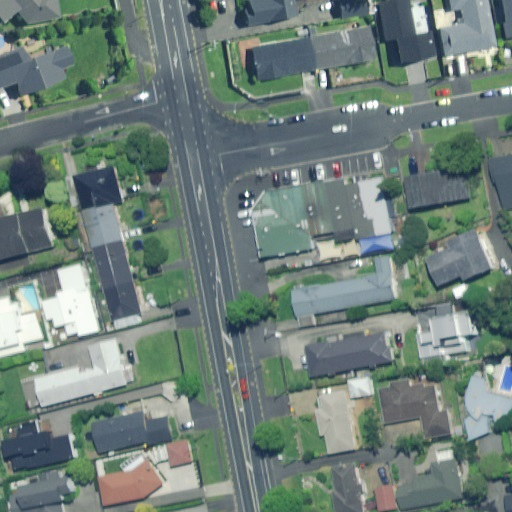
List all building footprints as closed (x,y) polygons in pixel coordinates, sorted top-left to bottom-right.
[(0,0),(0,22),(15,12),(24,25),(25,25),(60,20),(57,0),(0,0)] [(294,0),(247,0),(248,4),(241,5),(245,26),(295,18),(292,0),(294,0)] [(368,17),(365,0),(337,0),(340,20),(368,17)] [(411,36),(403,0),(386,0),(388,4),(377,6),(384,41),(393,39),(398,64),(430,57),(425,33),(411,36)] [(491,47),(481,0),(443,0),(447,13),(456,12),(459,25),(437,29),(443,57),(491,47)] [(511,0),(498,0),(497,0),(506,40),(511,38),(511,0)] [(309,35),(316,71),(373,60),(367,25),(309,35)] [(316,71),(309,35),(250,45),(256,81),(316,71)] [(22,49),(0,56),(0,88),(15,84),(19,96),(63,82),(59,69),(73,64),(67,47),(26,61),(22,49)] [(511,156),(488,161),(493,185),(498,184),(503,209),(511,207),(511,156)] [(86,212),(118,204),(129,201),(118,161),(75,173),(86,212)] [(417,212),(473,199),(465,166),(409,180),(417,212)] [(251,200),(262,260),(315,251),(313,240),(351,233),(353,245),(396,237),(386,176),(251,200)] [(96,250),(129,241),(118,204),(86,212),(96,250)] [(0,261),(58,246),(48,209),(0,221),(0,261)] [(495,269),(477,230),(452,242),(456,249),(433,260),(445,286),(466,276),(468,282),(495,269)] [(107,289),(139,280),(129,241),(96,250),(107,289)] [(403,299),(395,255),(378,258),(382,276),(296,292),(301,318),(403,299)] [(61,271),(66,291),(57,294),(58,299),(45,302),(49,321),(57,319),(59,327),(68,325),(71,335),(83,333),(84,336),(102,332),(87,265),(61,271)] [(139,280),(107,289),(118,329),(142,323),(140,316),(148,313),(139,280)] [(39,315),(42,314),(40,308),(24,312),(22,304),(15,306),(13,298),(0,300),(0,307),(0,308),(0,358),(29,351),(27,343),(47,338),(43,320),(40,320),(39,315)] [(460,338),(474,335),(469,309),(426,318),(428,329),(412,332),(417,360),(463,350),(460,338)] [(391,330),(308,345),(314,379),(398,364),(391,330)] [(133,384),(122,340),(93,347),(99,370),(83,374),(82,369),(39,380),(45,406),(133,384)] [(502,423),(511,413),(511,400),(511,401),(511,397),(491,392),(489,395),(485,380),(471,376),(466,400),(470,442),(489,434),(489,427),(497,427),(497,423),(502,423)] [(375,397),(373,378),(352,381),(355,400),(375,397)] [(440,414),(434,383),(412,387),(410,378),(391,382),(392,388),(381,391),(387,424),(423,418),(427,439),(452,435),(448,412),(440,414)] [(358,450),(347,393),(324,398),(326,410),(320,412),(325,436),(328,435),(331,455),(358,450)] [(96,423),(103,455),(180,438),(175,417),(150,422),(148,411),(96,423)] [(53,434),(5,444),(9,463),(14,461),(16,472),(77,459),(72,437),(55,440),(53,434)] [(197,461),(191,440),(170,446),(176,467),(197,461)] [(384,511),(400,509),(401,511),(465,499),(460,477),(462,477),(457,450),(437,454),(439,462),(432,464),(434,473),(414,477),(395,481),(396,487),(378,491),(381,511),(384,511)] [(146,498),(170,483),(155,459),(134,472),(103,478),(109,506),(146,498)] [(359,487),(357,466),(335,468),(338,511),(365,511),(363,486),(359,487)] [(64,480),(63,473),(43,477),(45,485),(26,488),(28,494),(12,498),(15,511),(66,511),(65,505),(78,502),(74,478),(64,480)] [(511,511),(511,493),(503,495),(507,511),(511,511)]
